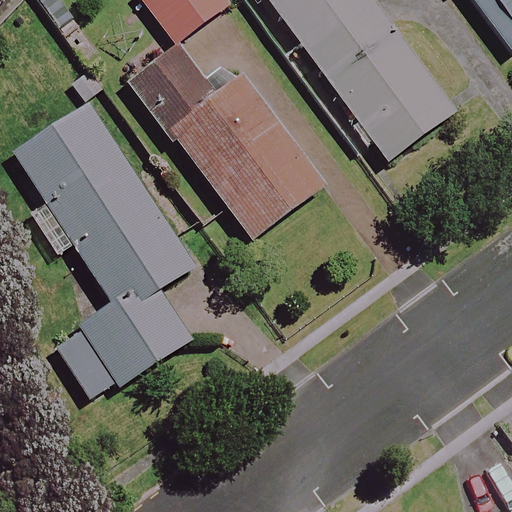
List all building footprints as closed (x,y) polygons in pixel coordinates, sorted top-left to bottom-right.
[(174,51),(223,17),(228,14),(218,0),(141,0),(140,2),(174,51)] [(263,0),(388,169),(460,116),(373,0),(263,0)] [(511,0),(467,0),(511,61),(511,0)] [(251,248),(321,194),(226,69),(202,87),(174,51),(128,86),(251,248)] [(113,391),(118,397),(192,349),(159,299),(195,275),(87,111),(12,160),(113,313),(54,351),(90,406),(113,391)]
